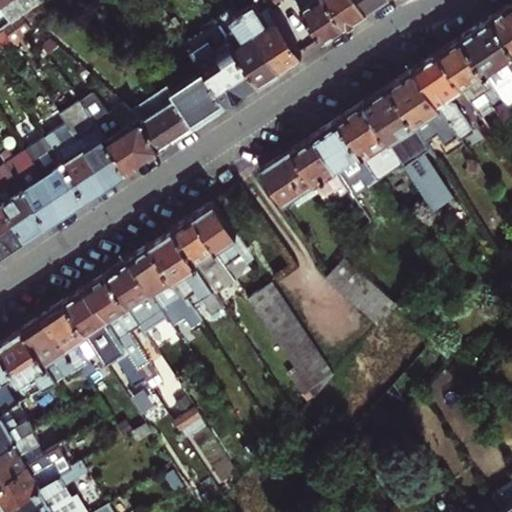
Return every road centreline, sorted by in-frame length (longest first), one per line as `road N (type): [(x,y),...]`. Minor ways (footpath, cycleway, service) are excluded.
road 1 (residential): [(449,0),(364,43),(0,290)]
road 2 (unknown): [(238,128),(319,266),(338,341)]
